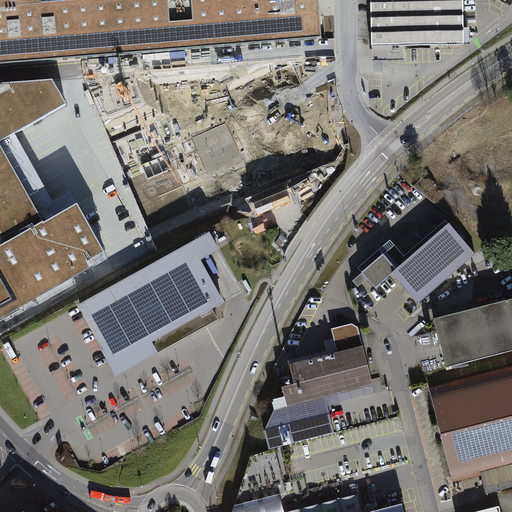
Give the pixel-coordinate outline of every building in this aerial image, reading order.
[(0,0),(0,65),(322,41),(318,0),(0,0)] [(370,0),(371,47),(464,45),(462,0),(370,0)] [(0,311),(104,253),(79,207),(71,194),(48,207),(9,138),(66,106),(52,81),(0,85),(0,311)] [(420,248),(392,270),(413,294),(421,304),(475,260),(447,226),(420,248)] [(217,248),(209,234),(80,306),(111,362),(112,362),(114,364),(124,359),(122,356),(151,340),(158,352),(217,320),(210,307),(222,301),(199,259),(217,248)] [(375,286),(392,270),(395,268),(382,253),(361,271),(375,286)] [(511,299),(434,319),(446,368),(511,350),(511,299)] [(294,384),(282,387),(287,407),(373,385),(363,346),(368,345),(364,331),(352,324),(331,330),(337,353),(289,365),(294,384)] [(486,497),(511,490),(511,369),(426,391),(450,483),(481,475),(486,497)] [(338,418),(292,430),(296,443),(342,431),(338,418)] [(283,511),(280,498),(235,510),(234,511),(403,511),(402,507),(384,511),(360,511),(357,496),(294,511),(283,511)]
